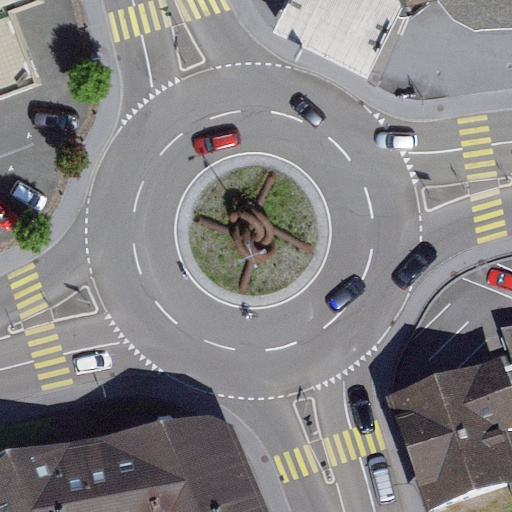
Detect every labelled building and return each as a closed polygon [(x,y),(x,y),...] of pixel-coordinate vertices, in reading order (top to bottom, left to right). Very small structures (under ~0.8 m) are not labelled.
[(0,0),(0,93),(49,75),(20,2),(24,0),(0,0)] [(402,8),(385,0),(290,0),(281,18),(372,65),(402,8)] [(385,0),(402,8),(408,12),(423,0),(385,0)] [(479,511),(511,501),(511,377),(412,412),(442,511),(479,511)] [(224,434),(0,486),(0,511),(267,511),(248,457),(224,434)]
